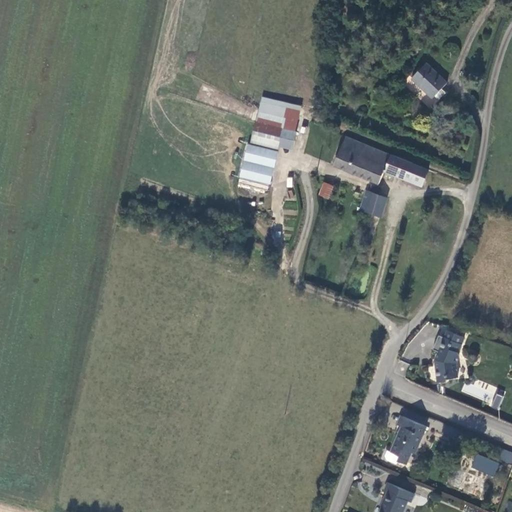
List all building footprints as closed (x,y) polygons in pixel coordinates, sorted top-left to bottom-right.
[(430,96),(445,80),(423,60),(408,76),(430,96)] [(259,100),(249,146),(274,152),(276,146),(289,149),(292,133),(293,133),(297,108),(259,100)] [(427,172),(344,138),(332,166),(377,185),(382,172),(421,188),(427,172)] [(246,147),(239,181),(269,187),(277,153),(246,147)] [(318,195),(328,199),(334,186),(323,181),(318,195)] [(385,198),(370,192),(363,210),(378,216),(385,198)] [(459,347),(442,341),(433,363),(435,364),(433,368),(436,385),(443,384),(445,381),(455,380),(454,366),(456,359),(455,356),(459,347)] [(491,407),(499,409),(503,396),(495,394),(491,407)] [(426,426),(429,420),(402,409),(400,415),(426,426)] [(412,456),(423,429),(400,419),(397,428),(398,429),(389,454),(397,457),(395,463),(403,467),(408,454),(412,456)] [(432,420),(431,433),(442,433),(443,420),(432,420)] [(511,464),(511,452),(503,449),(499,459),(511,464)] [(497,467),(475,458),(470,470),(492,479),(497,467)] [(412,496),(385,485),(382,494),(385,496),(381,505),(383,506),(380,511),(401,511),(405,504),(408,505),(412,496)] [(442,492),(438,501),(465,511),(481,511),(483,508),(442,492)]
